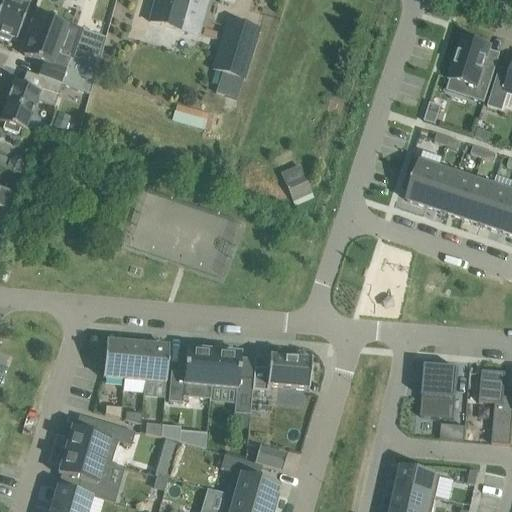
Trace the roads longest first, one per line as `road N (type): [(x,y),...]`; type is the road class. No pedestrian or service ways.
road 1 (residential): [(82,306),(310,325)]
road 2 (residential): [(418,0),(347,216)]
road 3 (residential): [(82,306),(22,511)]
road 4 (residential): [(303,511),(349,330)]
road 5 (residential): [(408,334),(369,511)]
road 6 (residential): [(511,269),(347,216)]
